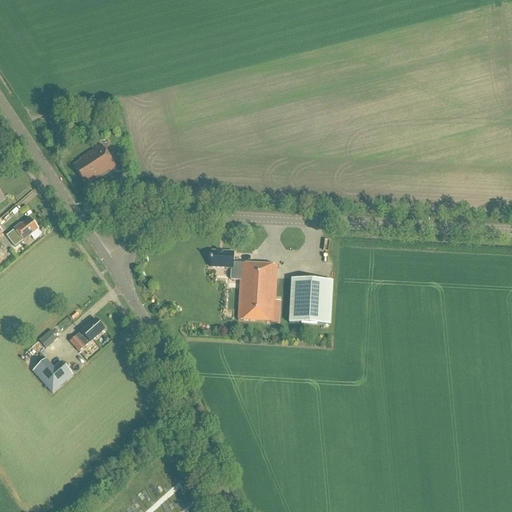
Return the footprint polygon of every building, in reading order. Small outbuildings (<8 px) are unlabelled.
[(79,162),(72,167),(85,185),(95,179),(96,180),(111,170),(112,172),(116,169),(100,146),(79,160),(79,162)] [(30,236),(38,230),(30,219),(21,225),(20,224),(13,229),(14,231),(6,237),(15,248),(23,242),(24,243),(31,238),(30,236)] [(279,324),(280,301),(275,301),(277,266),(242,264),(242,265),(237,265),(237,264),(234,264),(234,254),(211,252),(210,269),(231,270),(230,282),(240,282),(238,321),(279,324)] [(291,280),(289,324),(329,327),(331,283),(291,280)] [(79,332),(81,334),(72,342),(80,353),(105,331),(96,320),(90,325),(89,323),(79,332)] [(59,338),(52,331),(39,343),(46,350),(59,338)] [(33,371),(52,394),(73,376),(62,362),(54,369),(47,359),(33,371)]
